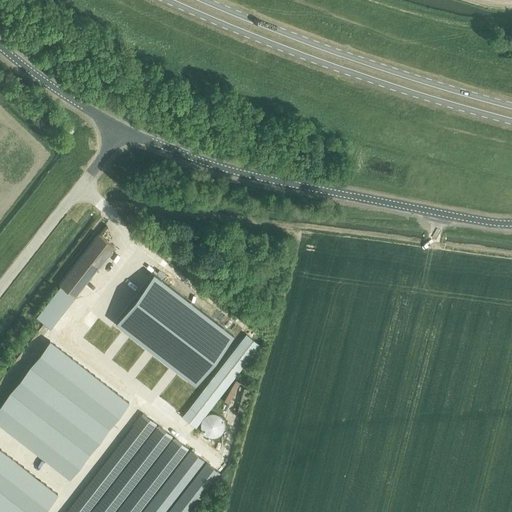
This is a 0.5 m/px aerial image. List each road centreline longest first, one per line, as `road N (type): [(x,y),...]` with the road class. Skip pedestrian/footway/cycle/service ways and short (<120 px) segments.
road 1 (track): [(105,208),(305,231),(231,511)]
road 2 (unclassified): [(124,129),(260,177),(511,224)]
road 3 (primary): [(163,0),(306,57),(511,121)]
road 4 (primary): [(511,106),(335,53),(204,0)]
road 5 (unclassified): [(124,129),(0,288)]
road 6 (unclassified): [(124,129),(0,44)]
